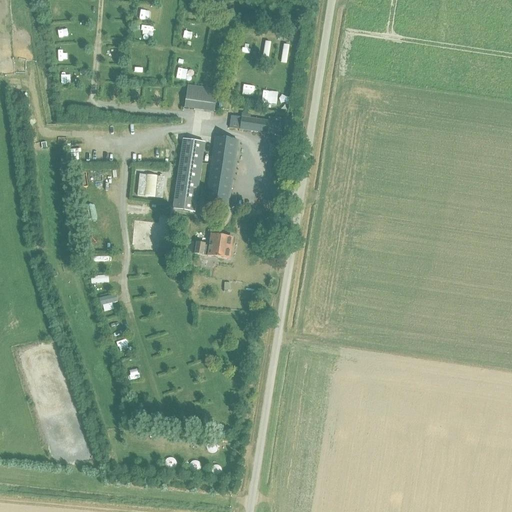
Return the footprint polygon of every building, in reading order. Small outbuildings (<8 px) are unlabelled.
[(200,10),(202,0),(190,0),(189,8),(200,10)] [(56,5),(56,16),(72,16),(72,5),(56,5)] [(115,7),(114,17),(127,19),(129,9),(115,7)] [(141,35),(154,36),(154,28),(141,27),(141,35)] [(63,41),(72,38),(69,29),(60,32),(63,41)] [(217,48),(226,48),(226,39),(217,39),(217,48)] [(266,41),(265,58),(272,59),(273,41),(266,41)] [(290,63),(292,44),(285,43),(283,62),(290,63)] [(143,66),(144,55),(134,54),(133,65),(143,66)] [(179,68),(178,78),(194,79),(195,69),(179,68)] [(64,74),(64,83),(68,83),(67,100),(82,100),(82,91),(75,91),(76,74),(64,74)] [(244,94),(256,94),(256,84),(245,84),(244,94)] [(142,97),(143,86),(133,86),(133,97),(142,97)] [(187,86),(184,109),(215,113),(218,89),(187,86)] [(279,104),(280,91),(265,90),(264,103),(279,104)] [(283,94),(281,101),(289,104),(291,96),(283,94)] [(269,122),(250,118),(251,115),(241,114),(241,118),(231,116),(229,129),(267,134),(269,122)] [(205,202),(229,205),(238,142),(215,138),(205,202)] [(205,143),(183,140),(173,210),(195,213),(205,143)] [(72,159),(80,158),(79,142),(70,143),(72,159)] [(137,196),(162,199),(165,178),(162,177),(163,175),(160,175),(160,177),(140,175),(137,196)] [(210,244),(196,242),(194,254),(228,260),(228,258),(230,259),(231,251),(229,250),(230,246),(232,247),(233,239),(231,239),(231,237),(211,234),(210,244)] [(111,251),(95,251),(95,261),(111,262),(111,251)] [(141,303),(143,312),(157,309),(155,299),(141,303)] [(122,322),(114,326),(117,333),(125,329),(122,322)] [(129,348),(130,340),(120,339),(120,347),(129,348)] [(201,359),(191,363),(196,379),(207,375),(201,359)] [(131,367),(132,378),(143,377),(142,367),(131,367)] [(144,388),(137,389),(138,399),(145,398),(144,388)]
